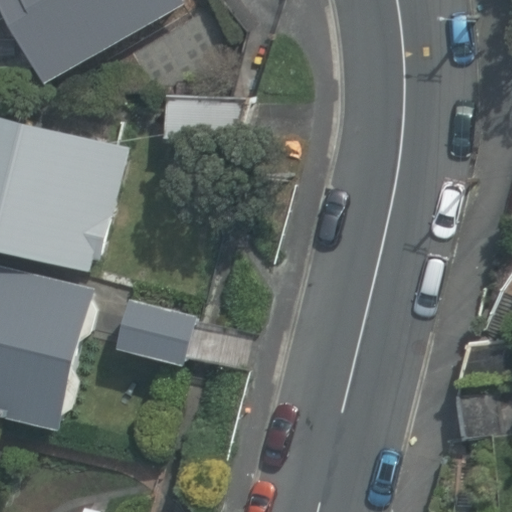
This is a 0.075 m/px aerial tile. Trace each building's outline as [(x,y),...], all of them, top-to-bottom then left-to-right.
[(177,0),(0,0),(0,32),(21,24),(57,85),(177,0)] [(265,106),(178,99),(175,151),(261,157),(265,106)] [(146,156),(0,111),(0,243),(109,276),(146,156)] [(105,276),(0,252),(0,402),(73,419),(105,276)] [(206,308),(144,293),(133,340),(194,357),(206,308)]
